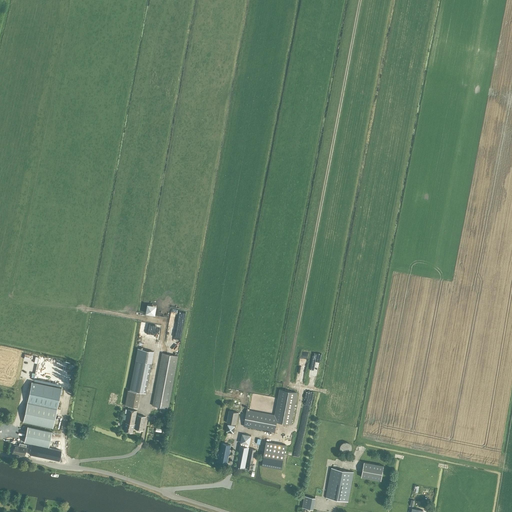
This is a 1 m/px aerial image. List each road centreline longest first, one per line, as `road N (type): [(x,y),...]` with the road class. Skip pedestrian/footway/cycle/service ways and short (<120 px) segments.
road 1 (track): [(287,385),(360,0)]
road 2 (tertiary): [(224,511),(100,471),(0,453)]
